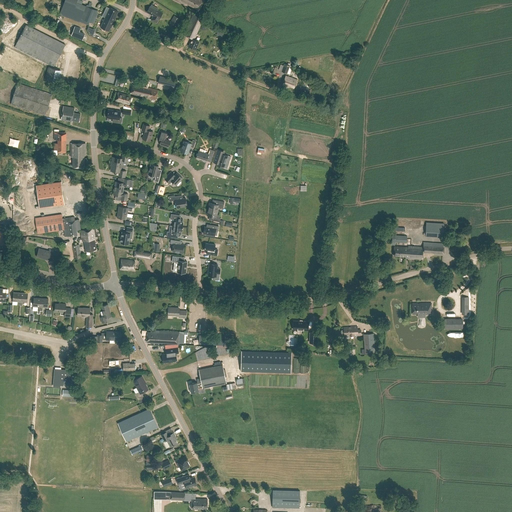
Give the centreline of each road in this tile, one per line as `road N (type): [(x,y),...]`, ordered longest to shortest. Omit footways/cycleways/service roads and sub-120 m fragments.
road 1 (unclassified): [(198,291),(312,301),(511,247)]
road 2 (tertiary): [(227,511),(116,284)]
road 3 (tertiary): [(116,284),(93,138)]
road 4 (tertiary): [(93,138),(99,64),(132,0)]
